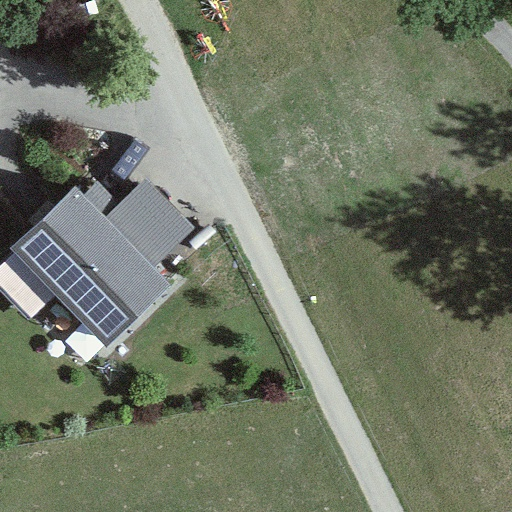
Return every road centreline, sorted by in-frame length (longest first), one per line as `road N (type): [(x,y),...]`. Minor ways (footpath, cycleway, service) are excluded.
road 1 (unclassified): [(140,0),(192,101),(243,233),(382,511)]
road 2 (track): [(383,0),(511,132)]
